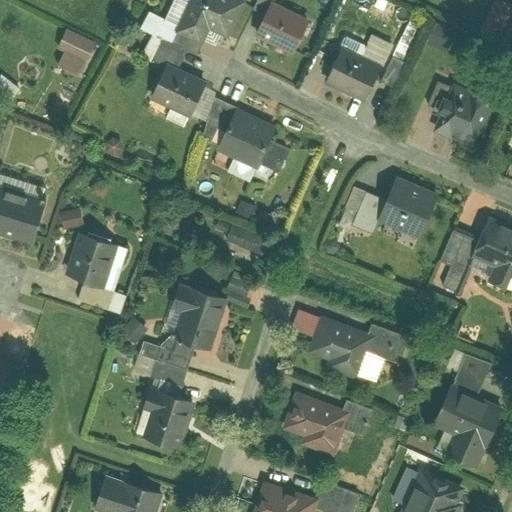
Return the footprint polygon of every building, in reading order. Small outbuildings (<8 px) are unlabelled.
[(213,30),(229,37),(245,0),(189,0),(177,29),(207,42),(213,30)] [(501,0),(497,0),(483,36),(496,41),(511,4),(501,0)] [(256,38),(291,55),(308,20),(272,3),(256,38)] [(79,76),(96,42),(65,27),(55,47),(62,50),(55,64),(79,76)] [(153,58),(180,64),(185,45),(158,39),(153,58)] [(327,83),(362,99),(381,60),(346,44),(327,83)] [(152,103),(191,121),(207,87),(168,68),(152,103)] [(438,116),(432,132),(473,147),(498,80),(471,70),(465,86),(448,80),(443,94),(437,92),(430,113),(438,116)] [(0,95),(8,102),(19,89),(1,73),(0,74),(0,95)] [(275,126),(233,106),(212,149),(254,170),(275,126)] [(436,196),(394,177),(374,223),(416,241),(436,196)] [(0,231),(33,242),(47,200),(0,185),(0,231)] [(90,273),(103,230),(61,217),(48,260),(90,273)] [(511,228),(490,219),(473,259),(497,270),(491,284),(511,292),(511,228)] [(197,333),(212,283),(159,268),(152,293),(164,296),(157,322),(197,333)] [(353,316),(305,300),(292,337),(315,344),(311,356),(344,367),(354,337),(383,347),(393,321),(356,308),(353,316)] [(489,394),(436,370),(418,410),(438,419),(430,436),(463,452),(489,394)] [(285,430),(320,441),(336,394),(278,375),(265,414),(288,422),(285,430)] [(141,437),(187,451),(201,404),(155,390),(141,437)] [(433,511),(452,474),(405,452),(379,505),(388,510),(387,511),(433,511)] [(137,511),(148,478),(90,459),(78,496),(94,501),(89,511),(137,511)] [(293,511),(303,483),(247,464),(232,509),(241,511),(293,511)]
